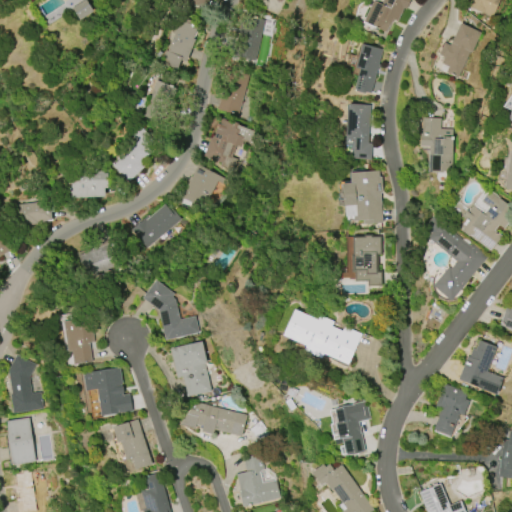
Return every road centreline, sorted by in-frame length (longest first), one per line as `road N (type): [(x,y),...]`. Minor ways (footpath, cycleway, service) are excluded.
road 1 (residential): [(405,397),(400,199),(386,111),(394,65),(434,0)]
road 2 (residential): [(25,267),(63,232),(137,202),(174,168),(229,0)]
road 3 (residential): [(395,511),(384,466),(396,413),(511,257)]
road 4 (residential): [(0,500),(3,333),(25,267)]
road 5 (residential): [(169,461),(127,338)]
